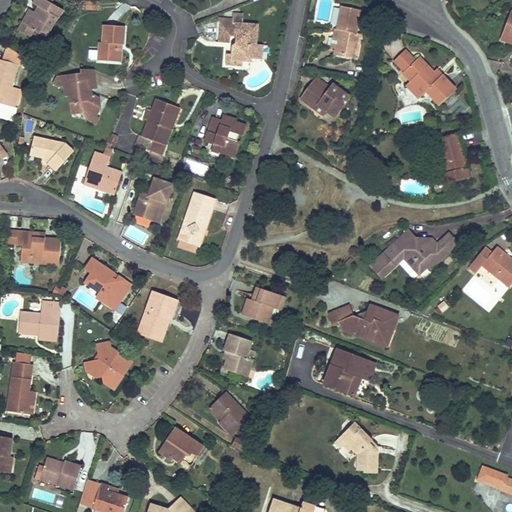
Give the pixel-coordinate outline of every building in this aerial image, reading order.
[(42,0),(26,0),(25,2),(32,6),(26,17),(23,16),(18,26),(32,34),(39,38),(51,16),(54,17),(58,9),(45,1),(42,0)] [(83,0),(82,11),(98,12),(99,2),(83,0)] [(26,17),(32,6),(25,2),(9,31),(28,41),(32,34),(18,26),(23,16),(26,17)] [(356,25),(360,9),(340,3),(335,22),(340,23),(336,41),(333,51),(349,55),(354,38),(358,39),(361,27),(356,25)] [(511,12),(508,11),(498,40),(509,44),(511,39),(511,12)] [(235,26),(236,23),(242,24),(243,13),(234,12),(233,18),(220,17),(220,24),(229,25),(235,26)] [(124,43),(125,24),(104,22),(103,39),(101,39),(100,47),(99,57),(117,58),(119,43),(124,43)] [(336,41),(340,23),(335,22),(331,40),(336,41)] [(242,24),(236,23),(235,26),(229,25),(228,36),(237,36),(236,46),(231,46),(231,53),(226,52),(225,64),(234,65),(234,59),(243,60),(251,61),(252,58),(262,58),(263,45),(256,44),(258,25),(242,24)] [(228,36),(229,25),(220,24),(218,41),(228,42),(228,36)] [(355,56),(358,39),(354,38),(349,55),(355,56)] [(0,98),(4,100),(2,107),(11,109),(12,106),(14,107),(15,102),(13,101),(16,92),(16,91),(8,88),(15,65),(22,67),(25,59),(2,46),(0,53),(0,98)] [(89,56),(99,57),(100,47),(90,46),(89,56)] [(410,87),(418,95),(424,89),(437,103),(454,88),(441,75),(439,77),(427,65),(424,68),(415,59),(414,60),(403,50),(392,61),(414,83),(410,87)] [(88,85),(94,84),(93,73),(78,74),(78,70),(57,72),(52,78),(56,81),(61,81),(63,92),(66,92),(67,110),(80,110),(84,110),(93,114),(98,104),(95,103),(98,94),(88,90),(88,85)] [(326,84),(313,73),(309,80),(323,90),(326,84)] [(323,90),(309,80),(301,93),(313,103),(316,99),(327,106),(335,112),(349,91),(331,78),(326,84),(323,90)] [(313,103),(301,93),(298,97),(321,113),(327,106),(316,99),(313,103)] [(166,123),(174,103),(156,95),(150,110),(146,121),(141,132),(137,142),(147,146),(159,152),(170,125),(166,123)] [(170,125),(178,105),(174,103),(166,123),(170,125)] [(141,119),(146,121),(150,110),(146,108),(141,119)] [(84,110),(80,110),(83,117),(93,122),(96,115),(93,114),(84,110)] [(217,119),(209,116),(199,139),(208,142),(207,144),(216,148),(215,151),(228,157),(236,138),(233,136),(235,131),(242,134),(246,125),(233,120),(234,117),(226,114),(224,117),(223,121),(217,119)] [(459,141),(457,131),(433,137),(441,172),(435,174),(438,185),(461,179),(459,169),(466,167),(462,154),(460,154),(456,142),(459,141)] [(112,133),(107,143),(114,146),(118,136),(112,133)] [(58,145),(33,137),(28,154),(39,159),(48,162),(44,169),(52,173),(66,151),(58,145)] [(103,153),(91,149),(79,182),(94,187),(96,180),(113,186),(118,170),(103,164),(106,155),(110,156),(112,149),(105,147),(103,153)] [(48,162),(39,159),(37,165),(44,169),(48,162)] [(300,171),(303,165),(297,161),(293,168),(300,171)] [(468,177),(466,167),(459,169),(461,179),(468,177)] [(165,204),(171,186),(150,179),(144,196),(137,194),(130,214),(136,216),(150,221),(156,202),(163,204),(165,204)] [(113,186),(96,180),(94,187),(111,193),(113,186)] [(193,192),(177,240),(180,241),(197,246),(200,247),(216,199),(193,192)] [(157,223),(163,204),(156,202),(150,221),(157,223)] [(148,227),(150,221),(136,216),(134,222),(148,227)] [(31,262),(59,264),(61,239),(49,238),(49,244),(42,243),(42,237),(29,236),(29,231),(21,231),(9,230),(8,243),(16,243),(16,246),(23,246),(22,256),(31,256),(31,262)] [(445,257),(459,251),(448,238),(434,249),(428,242),(422,247),(418,247),(419,241),(413,240),(407,233),(397,241),(387,249),(380,255),(369,265),(378,276),(400,257),(415,276),(426,268),(428,271),(445,257)] [(387,249),(397,241),(394,238),(385,246),(387,249)] [(197,246),(180,241),(178,247),(195,252),(197,246)] [(479,267),(506,291),(511,283),(511,265),(503,258),(505,255),(496,248),(493,252),(486,246),(468,267),(474,273),(479,267)] [(110,274),(89,260),(84,269),(90,274),(85,283),(99,293),(98,296),(107,302),(109,300),(116,304),(128,286),(115,278),(112,282),(107,278),(110,274)] [(112,282),(115,278),(110,274),(107,278),(112,282)] [(57,285),(53,294),(63,298),(67,289),(57,285)] [(249,301),(244,299),(238,315),(267,325),(273,309),(280,311),(284,296),(254,286),(250,297),(255,299),(254,303),(249,301)] [(152,292),(137,335),(151,339),(155,329),(160,331),(164,320),(161,319),(163,316),(170,319),(177,300),(152,292)] [(107,302),(98,296),(96,299),(112,310),(116,304),(109,300),(107,302)] [(177,300),(170,319),(175,320),(182,302),(177,300)] [(42,313),(23,311),(21,329),(40,331),(40,336),(39,339),(56,341),(60,303),(43,301),(42,313)] [(449,307),(443,302),(437,308),(442,313),(443,314),(449,307)] [(351,318),(346,306),(332,312),(337,323),(340,329),(350,334),(352,328),(366,334),(364,339),(375,343),(379,334),(391,331),(395,318),(365,306),(360,322),(351,318)] [(337,323),(332,312),(327,314),(332,325),(337,323)] [(366,334),(352,328),(350,334),(364,339),(366,334)] [(155,329),(151,339),(160,343),(164,333),(160,331),(155,329)] [(379,334),(375,343),(384,347),(391,331),(379,334)] [(244,349),(246,342),(225,334),(220,350),(225,351),(222,357),(219,367),(234,372),(237,364),(246,367),(249,359),(242,356),(244,349)] [(112,350),(108,344),(95,349),(99,363),(86,367),(88,376),(92,373),(99,377),(100,379),(105,381),(104,384),(123,377),(132,362),(119,355),(112,350)] [(362,358),(333,347),(319,381),(342,391),(349,373),(356,376),(362,358)] [(251,352),(244,349),(242,356),(249,359),(251,352)] [(30,392),(33,365),(30,364),(31,355),(17,353),(15,363),(13,363),(8,411),(27,413),(29,396),(30,392)] [(246,367),(237,364),(234,372),(243,375),(246,367)] [(100,379),(99,377),(92,373),(88,376),(100,382),(100,379)] [(349,393),(356,376),(349,373),(342,391),(349,393)] [(123,377),(104,384),(115,391),(123,377)] [(34,414),(37,393),(30,392),(29,396),(27,413),(34,414)] [(229,437),(247,416),(221,392),(209,406),(220,418),(217,422),(215,424),(229,437)] [(220,418),(209,406),(205,410),(217,422),(220,418)] [(372,439),(355,423),(341,437),(349,444),(347,446),(353,452),(355,450),(360,454),(359,470),(367,471),(367,473),(379,473),(379,451),(369,443),(372,439)] [(204,448),(175,428),(160,451),(172,459),(174,457),(182,462),(185,460),(189,453),(192,456),(195,453),(200,456),(202,452),(204,448)] [(8,456),(10,439),(0,437),(0,473),(5,474),(8,456)] [(349,444),(341,437),(337,441),(345,449),(347,446),(349,444)] [(379,446),(372,439),(369,443),(379,451),(379,446)] [(239,441),(236,448),(250,453),(253,446),(239,441)] [(189,453),(185,460),(193,465),(200,456),(195,453),(192,456),(189,453)] [(64,464),(46,458),(45,463),(62,469),(64,464)] [(74,491),(81,467),(64,462),(64,464),(62,469),(45,463),(43,468),(39,467),(36,477),(40,478),(40,480),(74,491)] [(482,483),(487,471),(488,468),(483,466),(477,481),(482,483)] [(502,491),(506,480),(487,471),(482,483),(502,491)] [(511,481),(506,480),(502,491),(511,494),(511,481)] [(89,481),(81,505),(106,511),(122,511),(127,498),(114,494),(102,490),(103,485),(89,481)] [(114,494),(116,489),(103,485),(102,490),(114,494)] [(168,509),(150,504),(147,511),(194,511),(181,497),(168,509)] [(302,508),(276,498),(270,511),(313,511),(316,505),(304,501),(302,508)]
